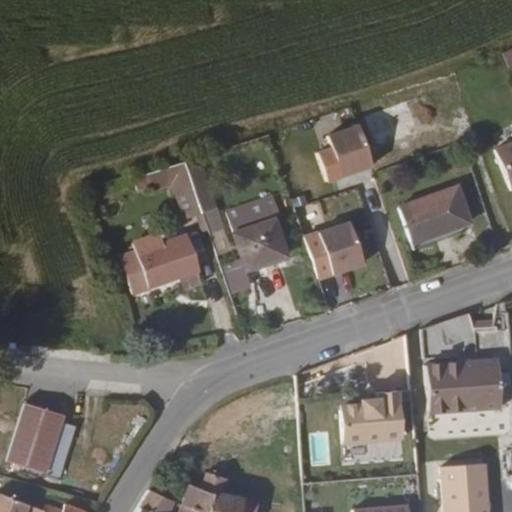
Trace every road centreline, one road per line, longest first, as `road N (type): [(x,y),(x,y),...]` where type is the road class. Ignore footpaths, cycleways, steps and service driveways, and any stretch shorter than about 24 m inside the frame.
road 1 (residential): [(114,511),(162,437),(205,390),(272,357),(511,274)]
road 2 (track): [(0,362),(166,378),(205,390)]
